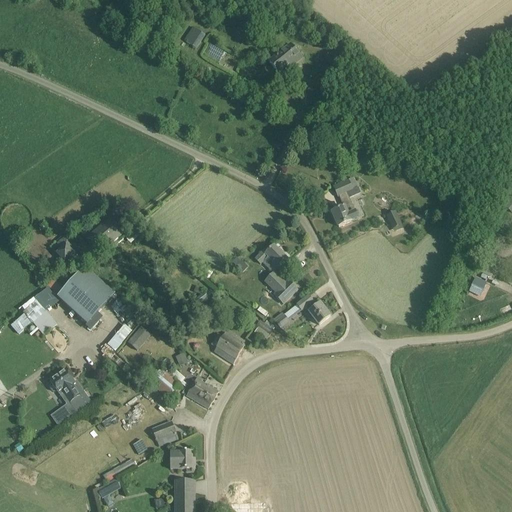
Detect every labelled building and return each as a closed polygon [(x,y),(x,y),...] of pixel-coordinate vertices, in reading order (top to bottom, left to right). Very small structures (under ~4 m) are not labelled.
[(131,23),(124,19),(116,15),(114,19),(129,27),(131,23)] [(204,35),(195,29),(186,42),(196,49),(204,35)] [(292,45),(269,63),(277,73),(284,67),(286,71),(298,61),(295,58),(300,55),(292,45)] [(318,97),(325,84),(315,78),(307,91),(318,97)] [(334,122),(305,131),(308,139),(337,131),(345,128),(343,120),(334,122)] [(349,181),(334,188),(338,197),(339,197),(344,208),(332,213),(339,228),(347,224),(351,222),(358,219),(349,197),(347,193),(353,190),(352,187),(349,181)] [(394,233),(403,229),(395,212),(387,217),(394,233)] [(86,239),(99,254),(122,234),(110,219),(86,239)] [(62,250),(57,255),(65,263),(74,255),(61,241),(57,244),(62,250)] [(265,251),(258,258),(255,260),(261,265),(268,257),(279,269),(288,260),(274,247),(267,253),(265,251)] [(489,257),(482,273),(489,277),(497,261),(489,257)] [(58,298),(88,325),(112,299),(82,271),(58,298)] [(275,273),(266,282),(277,294),(274,296),(284,305),(297,291),(288,282),(286,284),(275,273)] [(480,296),(482,292),(484,288),(486,284),(476,279),(470,292),(480,296)] [(195,307),(207,299),(203,294),(192,302),(195,307)] [(309,296),(297,306),(302,312),(305,309),(319,326),(331,317),(321,304),(316,308),(312,303),(313,302),(309,296)] [(26,328),(30,334),(36,330),(42,337),(55,326),(35,302),(8,325),(17,336),(26,328)] [(281,329),(289,322),(284,316),(276,322),(281,329)] [(275,328),(266,322),(264,325),(260,322),(256,327),(269,336),(275,328)] [(114,353),(132,332),(123,324),(105,345),(114,353)] [(128,342),(137,351),(150,337),(141,328),(128,342)] [(245,345),(236,340),(226,333),(214,353),(225,361),(233,366),(245,345)] [(179,366),(187,362),(183,353),(175,357),(179,366)] [(51,380),(49,382),(51,385),(50,387),(50,388),(52,391),(54,392),(56,392),(59,396),(59,395),(62,393),(70,403),(75,411),(90,402),(84,393),(81,395),(74,385),(76,384),(75,383),(65,369),(57,375),(56,375),(51,379),(51,380)] [(173,380),(167,374),(165,376),(159,371),(149,382),(171,402),(182,390),(172,382),(173,380)] [(197,378),(186,397),(209,410),(219,392),(201,382),(202,381),(197,378)] [(175,436),(175,435),(176,435),(175,434),(176,434),(171,423),(152,430),(159,447),(177,440),(175,436)] [(192,452),(182,452),(170,452),(170,470),(187,470),(187,473),(195,473),(195,462),(192,462),(192,452)] [(107,483),(126,473),(146,462),(141,454),(133,459),(133,460),(103,476),(107,483)] [(108,484),(97,490),(99,493),(102,500),(104,499),(108,507),(114,504),(110,496),(122,490),(117,480),(115,480),(108,484)] [(194,511),(194,482),(194,481),(176,482),(176,511),(194,511)] [(165,507),(163,500),(154,501),(156,509),(165,507)]
